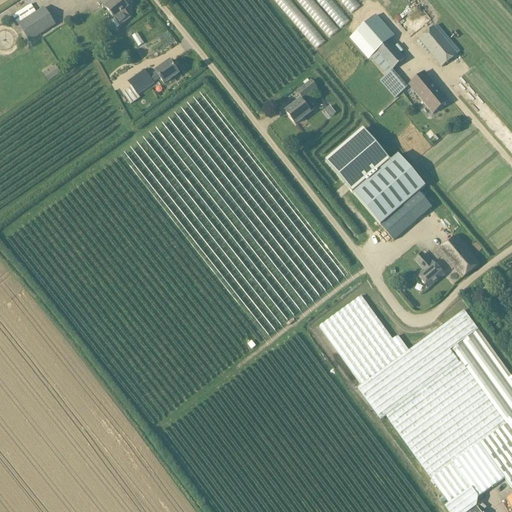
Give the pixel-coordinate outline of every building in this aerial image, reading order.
[(120,27),(131,18),(125,11),(128,8),(122,0),(98,0),(105,9),(106,8),(120,27)] [(318,0),(316,2),(341,27),(349,19),(331,0),(318,0)] [(340,0),(351,12),(360,5),(355,0),(340,0)] [(316,48),(325,41),(293,2),(284,9),(316,48)] [(28,43),(56,25),(44,7),(36,12),(31,4),(12,17),(28,43)] [(363,26),(356,32),(375,53),(376,52),(392,70),(404,59),(389,41),(394,37),(376,16),(370,20),(363,26)] [(435,26),(418,40),(442,68),(458,55),(435,26)] [(360,68),(367,76),(376,69),(369,60),(360,68)] [(154,83),(160,79),(164,85),(179,74),(170,61),(155,72),(156,72),(149,77),(145,70),(128,82),(133,89),(125,94),(131,103),(138,97),(138,95),(154,84),(154,83)] [(54,65),(41,73),(47,82),(59,74),(54,65)] [(391,70),(379,81),(395,98),(407,87),(391,70)] [(409,85),(433,114),(449,101),(425,73),(409,85)] [(285,112),(295,125),(310,113),(300,100),(285,112)] [(363,130),(326,161),(345,183),(354,194),(392,163),(363,130)] [(394,241),(433,209),(419,193),(426,187),(400,156),(392,163),(354,194),(394,241)] [(458,230),(441,244),(457,264),(474,250),(458,230)] [(423,271),(417,276),(428,288),(444,275),(433,262),(430,264),(422,255),(415,261),(423,271)] [(479,511),(477,507),(478,498),(505,479),(511,489),(511,376),(511,377),(463,309),(403,353),(362,296),(320,327),(362,386),(358,389),(380,419),(385,415),(450,503),(444,507),(448,511),(479,511)]
